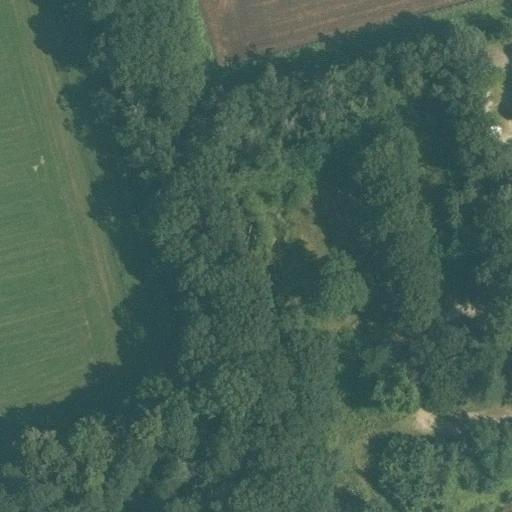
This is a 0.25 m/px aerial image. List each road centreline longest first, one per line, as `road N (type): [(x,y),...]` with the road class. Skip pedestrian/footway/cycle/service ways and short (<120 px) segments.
road 1 (track): [(119,0),(262,478),(371,450)]
road 2 (track): [(511,419),(371,450),(368,472),(390,511)]
road 3 (track): [(511,288),(420,347),(410,376),(422,434)]
